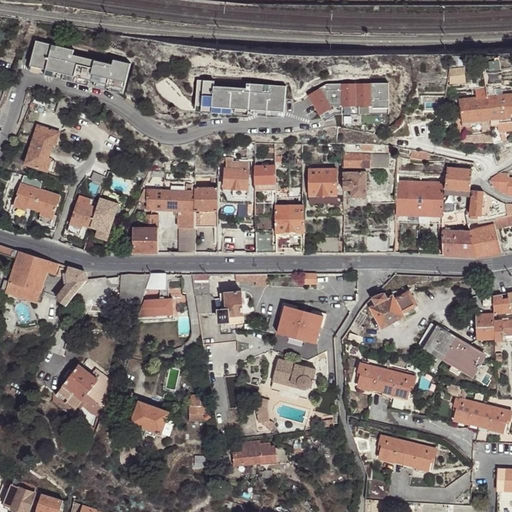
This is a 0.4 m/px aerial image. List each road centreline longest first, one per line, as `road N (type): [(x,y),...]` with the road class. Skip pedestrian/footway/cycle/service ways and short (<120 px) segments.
road 1 (residential): [(0,235),(113,267),(510,261)]
road 2 (unknown): [(184,266),(195,340),(149,360),(126,408)]
road 3 (unknown): [(377,413),(443,431),(484,462)]
